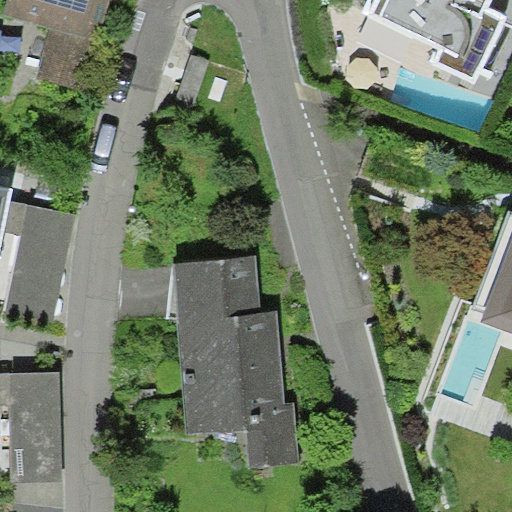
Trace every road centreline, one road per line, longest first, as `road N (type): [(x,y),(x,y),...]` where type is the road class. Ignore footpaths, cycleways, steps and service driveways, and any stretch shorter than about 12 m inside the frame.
road 1 (residential): [(259,0),(388,511)]
road 2 (residential): [(162,0),(119,123),(88,287),(91,511)]
